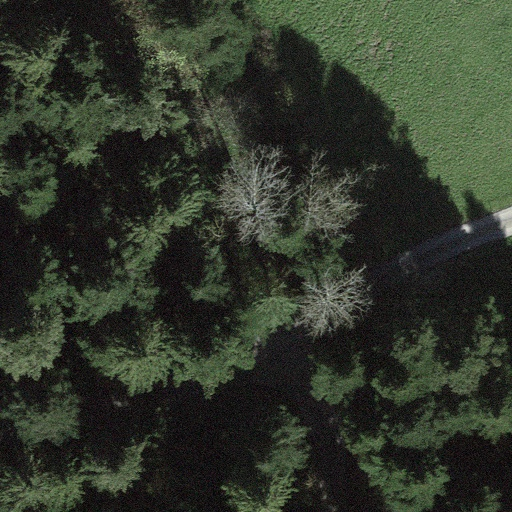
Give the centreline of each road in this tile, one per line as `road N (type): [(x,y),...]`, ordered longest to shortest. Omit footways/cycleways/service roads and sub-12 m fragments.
road 1 (track): [(0,430),(179,387),(292,342),(511,228)]
road 2 (track): [(292,342),(326,443),(316,511)]
